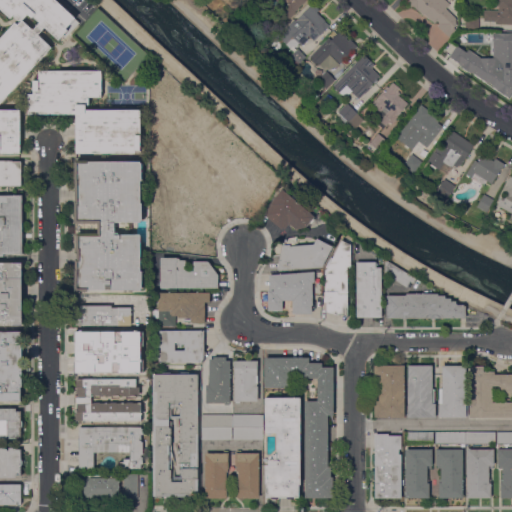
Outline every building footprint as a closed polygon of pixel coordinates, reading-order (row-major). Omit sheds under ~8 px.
[(0,40),(16,23),(19,25),(22,22),(21,21),(20,22),(15,17),(16,16),(15,15),(12,18),(0,6),(0,0),(56,0),(77,19),(67,29),(69,31),(60,41),(46,28),(39,35),(52,48),(1,104),(0,103),(0,110),(21,110),(21,153),(2,153),(2,150),(0,150),(0,40)] [(307,0),(296,12),(297,12),(288,21),(281,13),(268,0),(307,0)] [(446,0),(451,4),(447,8),(457,19),(457,25),(455,27),(458,31),(450,38),(438,26),(441,24),(438,21),(435,23),(431,19),(430,20),(425,14),(424,15),(413,5),(411,7),(405,2),(407,0),(446,0)] [(511,0),(511,24),(496,24),(496,22),(484,22),(484,11),(499,11),(499,6),(498,6),(498,0),(511,0)] [(279,37),(296,20),(297,21),(314,4),(320,10),(318,12),(326,20),(325,21),(330,26),(315,41),(309,35),(307,37),(309,39),(302,46),(300,43),(293,50),(279,37)] [(480,30),(460,30),(460,25),(466,25),(466,18),(480,18),(480,30)] [(327,66),(325,69),(318,62),(316,64),(312,60),(313,59),(311,56),(323,44),(322,44),(326,39),(327,40),(329,37),(332,40),(341,30),(348,37),(347,39),(349,41),(351,39),(358,46),(339,66),(330,69),(327,66)] [(511,46),(511,69),(507,78),(479,61),(477,65),(465,58),(472,45),(479,49),(489,33),(511,46)] [(307,58),(297,68),(288,58),(298,48),(307,58)] [(364,54),(375,65),(372,68),(381,77),(369,89),(370,90),(366,94),(365,93),(359,99),(359,98),(358,99),(355,96),(356,96),(355,95),(354,96),(353,94),(354,93),(352,91),(353,90),(348,86),(346,87),(348,88),(344,91),(343,90),(341,92),(339,90),(337,92),(335,90),(337,88),(334,86),(364,54)] [(291,73),(287,69),(292,63),(296,67),(291,73)] [(103,71),(103,97),(90,97),(90,105),(87,105),(87,110),(142,110),(142,150),(136,150),(136,153),(77,153),(77,114),(29,114),(29,94),(34,94),(34,80),(40,80),(40,71),(103,71)] [(327,89),(318,80),(327,71),(336,80),(327,89)] [(172,77),(182,86),(151,113),(151,95),(172,77)] [(396,119),(397,120),(395,123),(394,122),(391,125),(389,123),(385,128),(380,124),(382,122),(381,121),(387,114),(382,110),(381,112),(372,105),(387,86),(389,88),(393,83),(400,88),(398,91),(401,94),(399,96),(409,103),(396,119)] [(154,133),(156,131),(154,129),(154,126),(156,125),(155,123),(175,105),(176,106),(186,97),(194,106),(195,105),(198,108),(179,126),(228,180),(226,182),(232,188),(229,192),(239,203),(227,215),(154,133)] [(348,121),(346,123),(339,116),(341,114),(339,112),(348,103),(365,120),(356,129),(348,121)] [(422,106),(436,118),(434,120),(443,127),(427,147),(419,141),(412,150),(404,143),(405,142),(398,137),(422,106)] [(204,130),(207,127),(215,118),(281,179),(276,185),(277,186),(270,194),(272,195),(264,204),(266,206),(259,213),(242,197),(253,186),(220,155),(221,154),(220,153),(221,152),(216,147),(211,143),(213,140),(214,139),(212,137),(204,130)] [(437,168),(436,170),(431,166),(432,164),(428,162),(440,144),(443,146),(453,131),(475,145),(461,166),(459,165),(458,167),(455,165),(452,168),(444,163),(439,170),(437,168)] [(379,133),(388,141),(380,151),(370,143),(379,133)] [(411,154),(422,162),(413,174),(403,166),(411,154)] [(465,175),(474,161),(478,163),(483,155),(493,162),(495,158),(504,164),(491,184),(486,181),(482,187),(470,179),(471,178),(465,175)] [(0,186),(0,161),(13,161),(13,162),(22,162),(22,186),(0,186)] [(76,234),(69,234),(69,226),(77,226),(77,162),(142,161),(142,163),(145,163),(145,180),(142,180),(142,204),(145,204),(145,220),(142,220),(142,222),(135,222),(135,235),(142,235),(142,271),(145,271),(145,289),(142,289),(142,290),(134,290),(134,292),(130,292),(130,290),(129,290),(129,292),(126,292),(126,290),(90,290),(90,292),(76,292),(76,234)] [(223,216),(214,224),(211,220),(206,225),(198,215),(195,218),(189,212),(187,214),(178,204),(176,205),(158,185),(160,184),(152,176),(163,166),(165,168),(173,161),(223,216)] [(511,177),(511,220),(510,219),(511,213),(498,206),(503,197),(506,198),(508,193),(504,190),(511,177)] [(456,186),(448,199),(437,192),(445,179),(456,186)] [(315,218),(317,219),(313,224),(311,222),(307,227),(296,229),(290,224),(285,229),(284,228),(283,230),(265,214),(272,206),(271,205),(275,199),(283,189),(316,217),(315,218)] [(0,257),(0,195),(23,195),(23,254),(4,254),(4,257),(0,257)] [(493,200),(487,213),(477,207),(483,195),(493,200)] [(162,210),(164,210),(161,216),(151,216),(151,200),(164,206),(162,210)] [(159,250),(159,220),(171,218),(182,220),(191,224),(190,226),(207,235),(207,245),(205,255),(159,250)] [(318,239),(334,246),(324,267),(278,270),(283,245),(285,245),(286,239),(298,237),(297,240),(299,241),(298,246),(315,245),(318,239)] [(328,302),(325,302),(326,274),(343,240),(352,245),(352,254),(354,254),(354,268),(349,268),(349,318),(347,316),(344,315),(341,314),(338,315),(328,312),(328,302)] [(219,282),(227,282),(227,287),(219,287),(219,288),(162,288),(162,258),(178,258),(178,259),(180,259),(180,261),(187,261),(187,268),(189,268),(189,271),(195,271),(195,262),(209,262),(219,275),(219,282)] [(377,262),(377,268),(383,268),(383,318),(358,318),(358,262),(377,262)] [(414,283),(411,282),(408,287),(386,274),(386,262),(390,264),(390,263),(417,279),(414,283)] [(0,263),(23,263),(23,325),(0,325),(0,263)] [(314,306),(313,306),(313,314),(294,314),(293,301),(283,301),(283,311),(269,311),(269,291),(270,291),(270,275),(316,272),(316,282),(313,283),(314,306)] [(210,293),(210,294),(211,294),(211,303),(206,303),(206,324),(192,324),(192,318),(179,318),(179,316),(176,316),(176,325),(159,325),(159,316),(153,316),(153,310),(159,310),(159,293),(210,293)] [(407,296),(407,294),(439,294),(439,296),(446,296),(446,299),(452,299),(452,302),(457,302),(457,306),(465,306),(467,306),(467,318),(388,318),(388,296),(407,296)] [(77,326),(77,309),(81,309),(81,306),(113,306),(113,308),(132,308),(132,326),(77,326)] [(160,362),(160,331),(205,331),(205,351),(208,353),(205,357),(205,359),(202,362),(160,362)] [(0,332),(22,332),(22,348),(24,348),(24,387),(21,387),(21,401),(0,401),(0,332)] [(77,332),(144,332),(144,346),(142,346),(142,360),(145,360),(145,373),(77,373),(77,332)] [(210,359),(214,359),(214,357),(227,357),(227,361),(231,361),(231,405),(226,405),(226,404),(207,403),(207,385),(210,385),(210,359)] [(329,467),(331,467),(331,477),(334,477),(334,498),(306,498),(306,401),(319,401),(319,378),(292,379),(292,388),(266,388),(266,358),(310,358),(310,363),(323,363),(323,368),(334,368),(334,416),(329,416),(329,467)] [(259,361),(259,401),(241,401),(241,403),(236,403),(236,402),(235,361),(259,361)] [(405,366),(405,417),(375,418),(375,401),(380,401),(380,376),(375,376),(375,366),(405,366)] [(433,366),(433,389),(435,389),(435,404),(436,404),(436,418),(409,418),(409,366),(433,366)] [(467,366),(467,405),(468,405),(468,416),(467,416),(467,418),(440,418),(440,389),(443,389),(443,366),(467,366)] [(511,417),(471,418),(470,366),(484,366),(484,372),(496,372),(496,375),(511,375),(511,417)] [(182,497),(172,497),(172,498),(156,498),(156,496),(154,496),(154,374),(163,374),(163,373),(172,373),(172,374),(182,374),(182,373),(190,373),(190,374),(199,374),(199,498),(182,498),(182,497)] [(77,421),(77,379),(137,379),(137,388),(140,388),(140,396),(92,396),(92,403),(142,403),(142,421),(77,421)] [(302,485),(300,485),(300,498),(295,498),(295,499),(288,499),(288,498),(280,498),(280,499),(273,499),(273,498),(268,498),(268,484),(266,484),(266,465),(270,465),(269,461),(274,461),(274,455),(276,455),(276,454),(278,454),(278,433),(267,433),(267,398),(276,398),(276,397),(282,397),(282,398),(286,398),(286,397),(291,397),(291,398),(301,398),(302,485)] [(0,409),(17,409),(17,411),(22,411),(22,421),(23,421),(24,423),(23,425),(23,427),(22,427),(21,437),(14,437),(14,438),(10,438),(10,435),(8,435),(8,437),(6,438),(5,438),(2,438),(0,437),(0,409)] [(233,427),(232,427),(232,428),(202,428),(203,415),(233,415),(233,427)] [(234,428),(234,427),(233,427),(233,415),(263,415),(263,428),(234,428)] [(80,428),(142,427),(142,442),(144,442),(144,455),(142,455),(142,457),(143,457),(143,464),(142,464),(142,469),(121,469),(121,462),(124,462),(124,459),(131,459),(131,452),(94,453),(95,468),(80,469),(80,428)] [(232,440),(202,440),(202,428),(232,428),(232,440)] [(263,440),(234,440),(234,428),(263,428),(263,440)] [(404,433),(434,433),(434,444),(404,444),(404,433)] [(461,447),(461,444),(436,444),(436,433),(465,433),(465,447),(461,447)] [(465,433),(496,433),(496,444),(466,444),(466,447),(465,447),(465,433)] [(511,444),(498,444),(497,433),(511,433),(511,444)] [(389,434),(389,436),(402,436),(402,449),(400,449),(400,455),(402,455),(402,498),(375,498),(375,434),(389,434)] [(0,478),(0,448),(3,448),(4,448),(8,449),(8,451),(10,450),(10,448),(17,448),(17,450),(21,449),(21,459),(23,459),(24,461),(23,463),(23,465),(21,465),(21,475),(17,476),(17,478),(0,478)] [(433,449),(433,466),(432,466),(432,468),(428,468),(428,479),(430,479),(430,498),(406,498),(406,449),(433,449)] [(495,449),(495,466),(494,466),(494,469),(490,469),(490,479),(492,479),(492,498),(468,498),(468,449),(495,449)] [(511,498),(501,498),(501,483),(503,483),(503,466),(498,466),(498,449),(511,449),(511,498)] [(464,498),(440,498),(440,483),(442,483),(442,466),(437,466),(437,450),(464,450),(464,498)] [(206,453),(224,453),(224,451),(230,451),(230,469),(229,469),(229,472),(228,472),(228,499),(206,499),(206,453)] [(260,499),(239,499),(239,472),(237,472),(237,469),(236,469),(236,451),(242,451),(242,454),(260,454),(260,499)] [(138,498),(85,499),(85,478),(94,478),(94,474),(113,474),(113,479),(120,479),(120,489),(125,489),(124,475),(138,475),(138,498)] [(0,485),(22,485),(22,505),(18,505),(18,506),(0,506),(0,485)]
